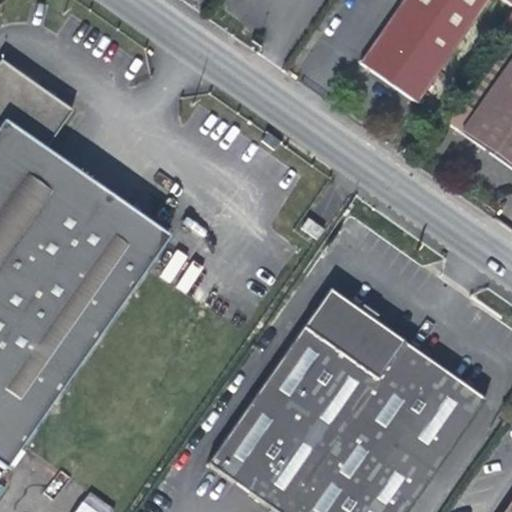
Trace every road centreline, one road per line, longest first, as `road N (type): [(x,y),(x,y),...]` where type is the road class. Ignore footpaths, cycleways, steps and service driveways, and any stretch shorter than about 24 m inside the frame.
road 1 (unknown): [(183,511),(202,453),(334,267),(354,261),(419,303),(438,303),(483,249)]
road 2 (residential): [(127,0),(511,269)]
